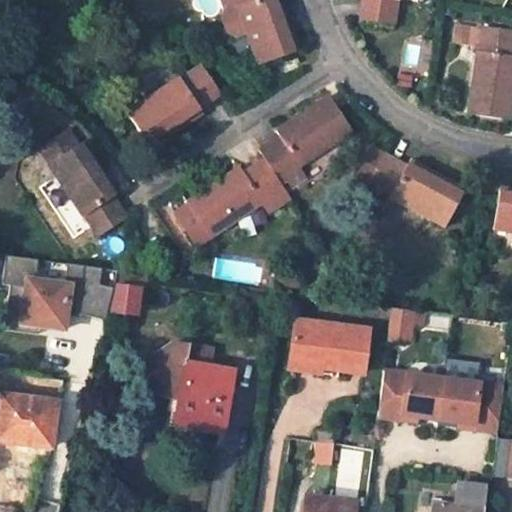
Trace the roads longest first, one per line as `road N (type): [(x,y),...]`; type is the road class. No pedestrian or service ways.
road 1 (residential): [(321,0),(331,40),(367,85),(410,119),(511,149)]
road 2 (unknown): [(243,353),(208,511)]
